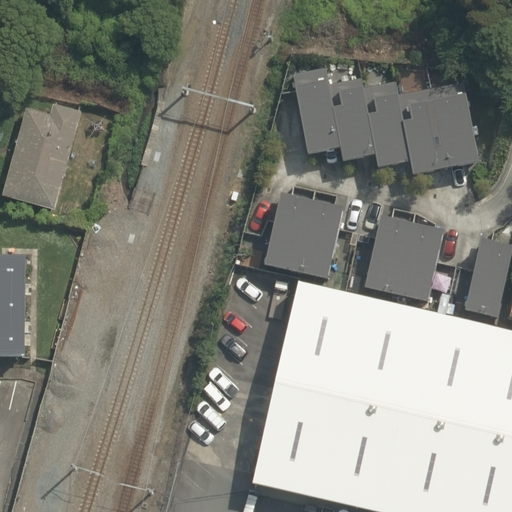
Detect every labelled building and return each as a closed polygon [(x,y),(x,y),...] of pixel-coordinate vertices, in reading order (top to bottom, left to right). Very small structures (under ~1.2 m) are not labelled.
[(326,71),(293,77),(308,158),(341,152),(329,88),(326,71)] [(362,82),(329,88),(341,152),(343,164),(376,158),(363,90),(362,82)] [(395,84),(363,90),(376,158),(378,171),(410,165),(397,98),(395,84)] [(463,85),(397,98),(410,165),(413,179),(478,166),(463,85)] [(2,200),(55,214),(82,115),(54,107),(52,117),(26,110),(2,200)] [(280,202),(268,267),(327,282),(341,215),(310,209),(280,202)] [(89,229),(91,216),(73,212),(71,225),(89,229)] [(479,246),(467,314),(498,319),(510,252),(479,246)] [(0,360),(27,361),(29,262),(0,261),(0,360)] [(511,511),(511,332),(328,291),(283,492),(371,511),(511,511)]
